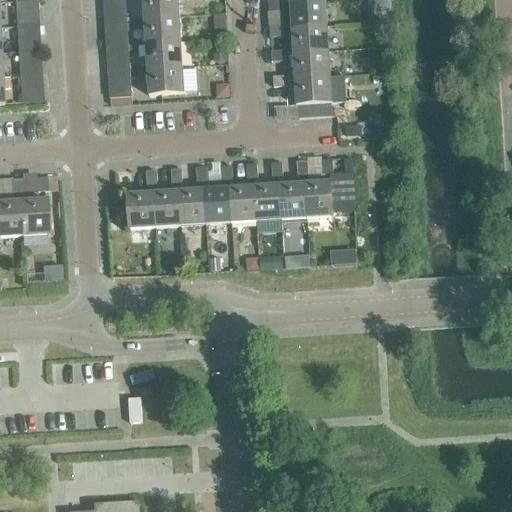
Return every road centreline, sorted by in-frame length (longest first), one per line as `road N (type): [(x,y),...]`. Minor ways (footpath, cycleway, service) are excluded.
road 1 (tertiary): [(232,320),(511,300)]
road 2 (residential): [(47,489),(236,479)]
road 3 (residential): [(79,149),(247,138)]
road 4 (residential): [(90,309),(79,149)]
road 5 (residential): [(236,479),(232,320)]
road 6 (residential): [(79,149),(69,0)]
road 7 (tertiary): [(232,320),(203,302),(90,309)]
road 8 (tertiary): [(92,346),(206,339),(232,320)]
road 9 (residential): [(247,138),(237,0)]
